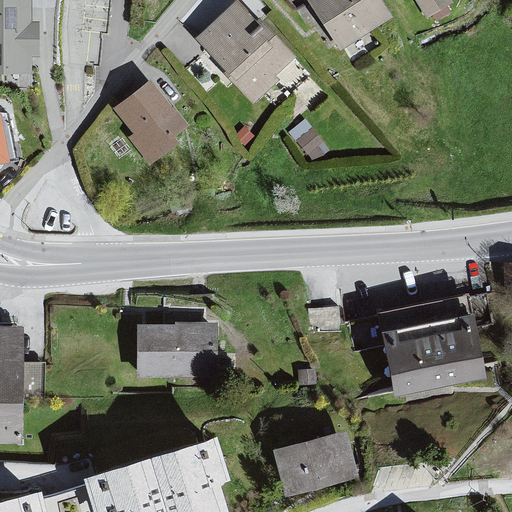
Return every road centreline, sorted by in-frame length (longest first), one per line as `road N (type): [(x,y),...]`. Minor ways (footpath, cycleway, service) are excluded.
road 1 (secondary): [(97,261),(511,238)]
road 2 (residential): [(187,0),(60,148)]
road 3 (residential): [(511,485),(417,493),(337,511)]
